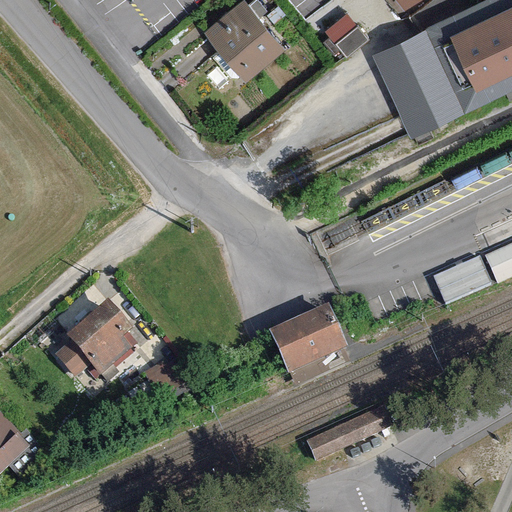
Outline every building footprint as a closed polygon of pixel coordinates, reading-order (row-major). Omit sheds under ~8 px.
[(258,0),(255,0),(247,6),(244,2),(230,13),(233,18),(213,34),(225,48),(230,45),(251,71),(281,48),(258,20),(267,12),(258,0)] [(511,3),(402,56),(431,120),(511,81),(511,3)] [(359,26),(337,42),(347,56),(368,40),(359,26)] [(416,127),(431,120),(402,56),(386,64),(416,127)] [(511,244),(488,256),(498,280),(511,273),(511,244)] [(437,274),(449,302),(495,283),(483,254),(437,274)] [(331,313),(276,337),(293,374),(348,350),(331,313)] [(107,315),(71,347),(98,379),(121,358),(112,348),(126,336),(107,315)] [(164,369),(151,375),(164,404),(194,392),(182,364),(165,371),(164,369)] [(388,430),(381,415),(307,448),(313,464),(388,430)] [(0,422),(0,476),(25,455),(33,464),(45,454),(27,434),(18,442),(0,422)]
